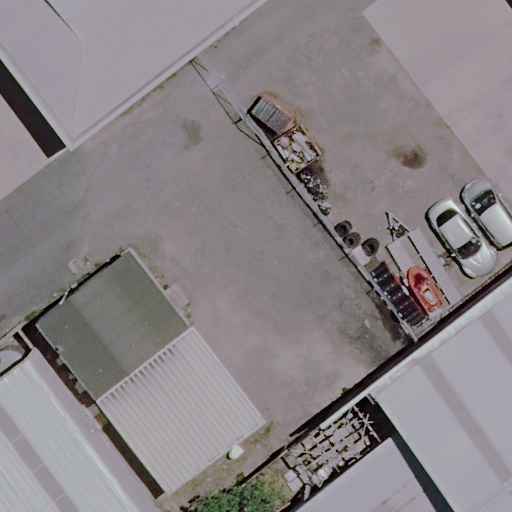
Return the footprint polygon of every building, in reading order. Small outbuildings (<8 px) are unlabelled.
[(221,0),(0,0),(0,119),(24,151),(221,0)] [(511,0),(482,0),(511,38),(511,0)] [(183,324),(130,254),(46,318),(176,489),(268,419),(192,318),(183,324)] [(511,511),(511,280),(341,412),(356,451),(408,511),(511,511)] [(403,511),(356,451),(276,511),(403,511)]
